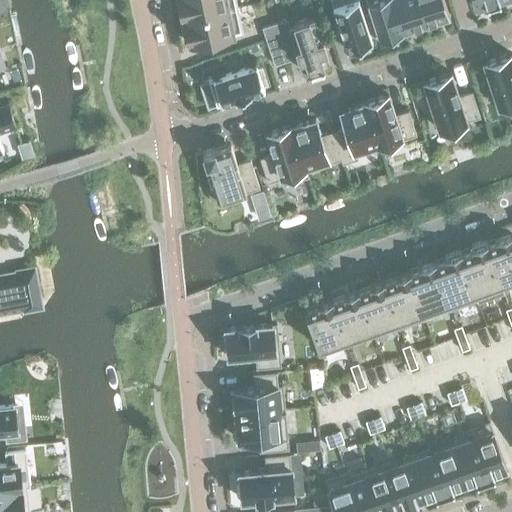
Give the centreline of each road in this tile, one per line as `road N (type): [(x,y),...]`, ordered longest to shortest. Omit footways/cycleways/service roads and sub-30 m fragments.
road 1 (residential): [(511,21),(161,134)]
road 2 (residential): [(179,318),(511,199)]
road 3 (residential): [(201,511),(179,318)]
road 4 (residential): [(179,318),(161,134)]
road 5 (residential): [(0,185),(161,134)]
road 6 (residential): [(161,134),(138,0)]
